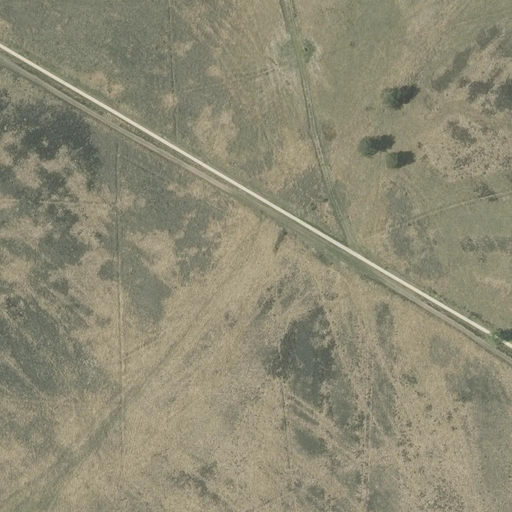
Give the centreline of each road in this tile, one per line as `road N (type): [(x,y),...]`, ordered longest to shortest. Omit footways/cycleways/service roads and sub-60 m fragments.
road 1 (track): [(0,57),(511,362)]
road 2 (track): [(367,271),(328,183),(288,0)]
